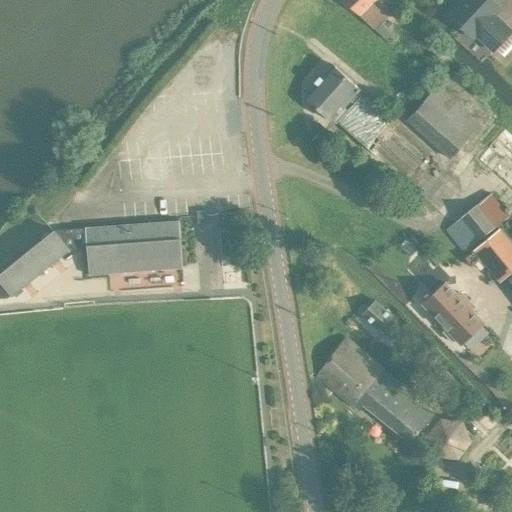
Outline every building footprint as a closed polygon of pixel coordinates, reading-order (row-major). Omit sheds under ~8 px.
[(381,22),(390,12),(377,0),(344,0),(374,28),(375,28),(386,38),(392,32),(381,22)] [(492,0),(462,0),(449,14),(473,37),(476,34),(493,50),(511,30),(495,14),(501,8),(492,0)] [(304,94),(334,121),(361,89),(331,63),(304,94)] [(407,118),(451,158),(481,124),(437,85),(435,88),(432,85),(428,90),(431,92),(407,118)] [(363,93),(337,122),(367,147),(393,119),(363,93)] [(328,131),(318,122),(307,135),(318,143),(328,131)] [(447,228),(465,251),(489,231),(504,220),(509,216),(491,193),(455,221),(447,228)] [(85,227),(86,248),(88,275),(182,268),(179,220),(85,227)] [(0,270),(0,298),(8,298),(10,296),(11,297),(71,249),(86,248),(85,227),(45,229),(16,253),(18,256),(0,270)] [(498,231),(474,250),(499,281),(511,270),(511,242),(501,229),(498,231)] [(452,340),(456,336),(460,341),(481,321),(469,308),(471,305),(459,292),(457,295),(445,283),(424,302),(447,327),(444,331),(452,340)] [(374,301),(361,314),(379,331),(391,317),(374,301)] [(363,404),(410,442),(435,411),(383,369),(385,368),(348,338),(317,376),(351,404),(352,404),(358,409),(363,404)] [(440,418),(427,435),(435,457),(456,460),(471,441),(462,421),(440,418)]
